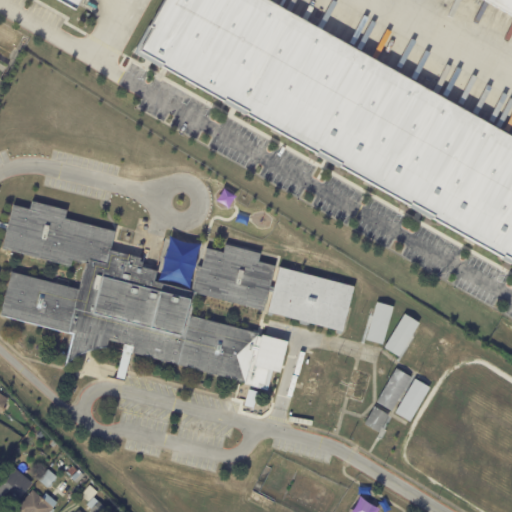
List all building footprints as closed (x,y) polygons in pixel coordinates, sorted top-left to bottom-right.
[(83,0),(79,8),(64,0),(83,0)] [(266,0),(511,137),(511,260),(141,52),(155,28),(152,26),(166,0),(266,0)] [(511,0),(511,14),(485,0),(511,0)] [(11,206),(28,210),(31,200),(66,212),(64,219),(112,232),(109,250),(138,257),(136,262),(141,262),(140,268),(154,270),(153,281),(189,292),(195,267),(201,268),(206,249),(222,252),(224,245),(259,253),(256,261),(273,267),(262,311),(195,294),(190,316),(259,334),(246,385),(130,354),(133,347),(106,339),(105,347),(91,349),(75,357),(65,365),(71,334),(0,318),(10,271),(75,289),(82,264),(70,260),(67,266),(1,249),(11,206)] [(278,267),(352,288),(341,332),(266,313),(278,267)] [(385,345),(368,340),(379,302),(396,307),(385,345)] [(416,332),(401,357),(386,348),(406,315),(421,324),(416,332)] [(439,335),(419,368),(405,360),(425,327),(439,335)] [(458,348),(438,381),(424,372),(444,339),(458,348)] [(318,360),(331,364),(319,402),(303,397),(314,359),(318,360)] [(353,371),(342,409),(326,404),(337,367),(353,371)] [(412,378),(413,378),(394,412),(379,403),(398,370),(412,378)] [(374,377),(375,377),(364,415),(348,410),(359,373),(374,377)] [(430,388),(432,389),(412,423),(397,414),(417,380),(430,388)] [(0,392),(8,397),(0,410),(0,392)] [(338,415),(334,431),(315,425),(320,408),(339,414),(338,415)] [(390,417),(381,433),(366,425),(376,408),(390,416),(390,417)] [(37,435),(41,430),(45,434),(41,438),(37,435)] [(55,447),(50,442),(53,439),(58,443),(55,447)] [(1,497),(0,496),(0,480),(13,466),(34,484),(19,502),(9,493),(3,499),(1,497)] [(68,472),(74,466),(78,469),(73,475),(68,472)] [(57,477),(48,488),(40,480),(49,469),(57,477)] [(87,474),(79,482),(73,477),(81,469),(87,474)] [(99,491),(91,501),(83,494),(92,485),(99,491)] [(46,500),(55,508),(51,511),(17,511),(16,511),(34,489),(46,500)] [(94,511),(92,510),(101,501),(110,510),(108,511),(94,511)]
